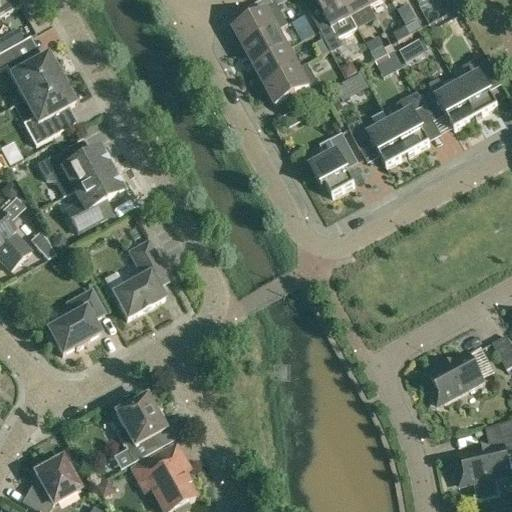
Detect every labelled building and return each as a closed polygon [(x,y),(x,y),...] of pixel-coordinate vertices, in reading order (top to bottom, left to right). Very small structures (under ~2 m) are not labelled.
[(0,0),(0,20),(20,9),(14,0),(0,0)] [(254,22),(234,33),(245,52),(278,34),(289,28),(278,9),(275,11),(269,0),(268,0),(259,5),(248,11),(254,22)] [(351,20),(340,0),(314,0),(319,7),(308,13),(324,42),(325,45),(336,39),(332,31),(351,20)] [(364,0),(340,0),(351,20),(370,10),(364,0)] [(364,0),(370,10),(388,0),(364,0)] [(305,19),(292,26),(295,33),(309,27),(305,19)] [(418,23),(406,30),(410,38),(423,32),(418,23)] [(410,38),(406,30),(393,36),(398,45),(410,38)] [(278,34),(245,52),(255,71),(288,53),(278,34)] [(30,41),(17,48),(2,56),(0,56),(0,73),(6,71),(24,103),(61,83),(55,74),(59,71),(53,60),(49,62),(47,59),(41,62),(30,41)] [(385,52),(378,41),(366,47),(375,64),(392,56),(388,50),(385,52)] [(325,45),(324,42),(315,47),(322,59),(331,54),(325,45)] [(288,53),(255,71),(266,90),(298,72),(288,53)] [(470,83),(458,90),(476,123),(498,111),(487,91),(500,85),(485,59),(463,71),(470,83)] [(298,72),(266,90),(276,110),(286,105),(291,115),(302,109),(323,98),(317,87),(307,68),(298,72)] [(61,83),(24,103),(34,121),(23,127),(35,149),(76,127),(68,111),(74,108),(72,104),(76,102),(70,90),(66,93),(61,83)] [(476,123),(458,90),(446,96),(442,88),(419,100),(431,122),(444,115),(455,134),(476,123)] [(330,110),(324,99),(316,104),(322,115),(330,110)] [(431,122),(419,100),(397,112),(402,121),(390,127),(408,160),(430,148),(419,129),(431,122)] [(408,160),(390,127),(378,133),(374,125),(364,130),(360,123),(348,130),(360,152),(372,145),(386,172),(408,160)] [(310,171),(322,192),(326,190),(332,201),(355,189),(344,170),(356,163),(342,137),(320,149),(327,162),(310,171)] [(6,151),(16,164),(27,156),(17,143),(6,151)] [(69,196),(111,174),(109,171),(109,167),(108,164),(106,161),(104,158),(101,156),(99,152),(69,168),(61,154),(37,168),(46,184),(55,187),(62,183),(69,196)] [(111,174),(69,196),(77,211),(70,215),(68,220),(77,237),(106,221),(100,209),(123,196),(121,192),(121,189),(120,185),(118,182),(115,179),(112,177),(111,174)] [(29,233),(42,223),(31,210),(19,220),(29,233)] [(371,216),(356,224),(361,232),(376,224),(371,216)] [(0,263),(10,275),(31,255),(0,221),(0,263)] [(150,277),(163,270),(148,244),(128,255),(142,281),(112,297),(126,324),(164,303),(150,277)] [(75,354),(88,347),(87,346),(99,339),(91,324),(104,317),(91,294),(67,307),(74,320),(62,327),(60,324),(50,330),(51,332),(48,334),(50,337),(47,338),(53,349),(56,347),(62,359),(75,352),(75,354)] [(511,370),(511,349),(507,339),(492,347),(507,374),(511,370)] [(429,379),(437,393),(434,396),(432,400),(433,405),(436,408),(441,409),(445,407),(484,386),(469,358),(456,365),(456,364),(442,371),(442,372),(429,379)] [(157,452),(151,440),(168,432),(161,418),(157,420),(146,400),(115,417),(124,433),(117,436),(126,454),(115,460),(122,473),(133,467),(161,451),(161,450),(157,452)] [(475,455),(460,459),(464,474),(460,476),(457,479),(457,484),(459,488),(463,490),(467,490),(474,488),(478,505),(501,500),(497,483),(511,479),(504,449),(511,446),(511,423),(485,432),(490,450),(474,454),(475,455)] [(151,493),(161,511),(187,511),(188,511),(188,506),(196,501),(179,469),(182,468),(183,467),(184,466),(184,465),(184,464),(183,463),(176,448),(131,472),(144,496),(151,493)] [(63,458),(48,467),(50,469),(35,477),(39,484),(33,486),(22,507),(30,511),(50,511),(53,509),(79,494),(68,474),(71,473),(63,458)]
